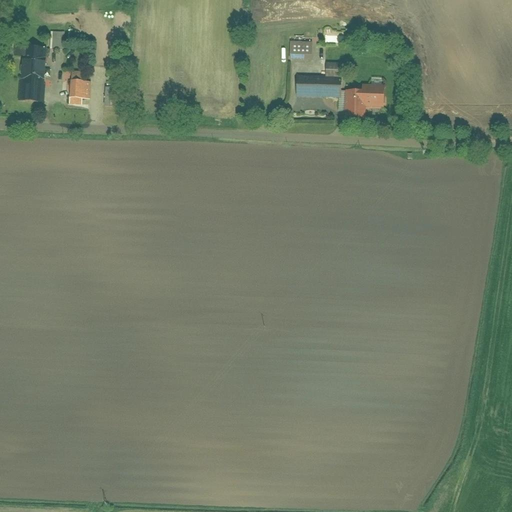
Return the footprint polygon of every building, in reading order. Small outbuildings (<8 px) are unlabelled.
[(329,31),(328,44),(345,44),(345,31),(329,31)] [(51,33),(50,52),(62,53),(63,37),(63,34),(51,33)] [(316,44),(297,45),(297,62),(316,62),(316,44)] [(22,51),(21,101),(41,101),(42,51),(22,51)] [(65,67),(62,101),(84,103),(87,69),(65,67)] [(298,80),(297,97),(346,99),(346,119),(362,120),(363,106),(380,107),(380,91),(341,90),(342,68),(326,68),(325,81),(298,80)]
